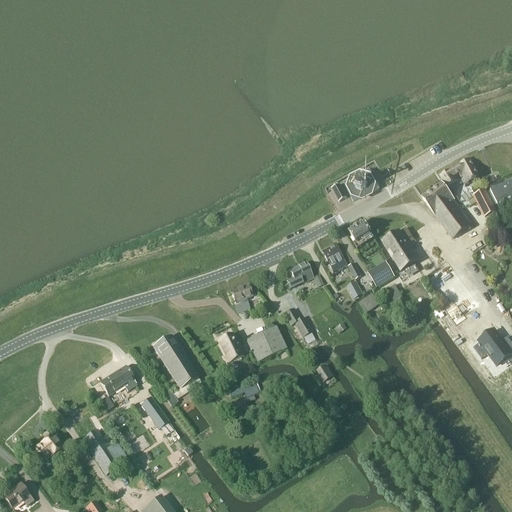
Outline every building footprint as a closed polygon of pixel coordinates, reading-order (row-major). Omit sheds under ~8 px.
[(465,186),(479,179),(470,159),(440,176),(447,187),(461,179),(465,186)] [(352,203),(379,190),(370,172),(365,174),(364,172),(350,179),(351,181),(343,184),(346,189),(348,195),(352,203)] [(511,183),(490,192),(497,206),(501,204),(506,212),(511,208),(511,183)] [(441,184),(422,198),(433,213),(452,199),(441,184)] [(339,185),(331,189),(338,203),(345,199),(339,185)] [(478,221),(496,212),(486,190),(467,200),(478,221)] [(452,199),(433,213),(453,240),(472,226),(452,199)] [(355,243),(370,234),(364,223),(348,231),(355,243)] [(401,273),(417,263),(399,232),(382,242),(401,273)] [(334,274),(347,267),(336,245),(323,252),(334,274)] [(386,263),(367,274),(377,289),(395,279),(386,263)] [(289,272),(293,280),(286,283),(290,290),(302,284),(313,278),(306,264),(289,272)] [(354,264),(348,268),(355,282),(361,279),(354,264)] [(448,265),(428,280),(446,304),(441,308),(453,324),(454,325),(457,322),(479,306),(448,265)] [(426,280),(435,274),(432,269),(423,275),(426,280)] [(248,286),(231,292),(235,305),(239,303),(246,301),(253,299),(251,295),(251,293),(249,288),(248,286)] [(387,291),(395,304),(403,299),(395,287),(387,291)] [(359,291),(351,295),(354,301),(362,296),(359,291)] [(380,306),(372,295),(359,305),(366,315),(380,306)] [(240,305),(234,307),(237,315),(243,313),(250,310),(247,302),(240,305)] [(299,322),(293,311),(283,317),(289,327),(293,325),(302,340),(312,334),(303,319),(299,322)] [(334,330),(338,336),(347,330),(343,324),(334,330)] [(480,324),(465,336),(485,361),(500,349),(480,324)] [(257,365),(286,351),(276,330),(247,343),(257,365)] [(217,343),(228,366),(244,359),(233,336),(217,343)] [(180,391),(198,379),(171,337),(153,349),(180,391)] [(323,384),(333,378),(326,366),(316,373),(323,384)] [(128,394),(137,388),(133,382),(125,369),(101,385),(109,398),(124,388),(128,394)] [(244,389),(230,393),(232,398),(244,394),(246,399),(247,399),(247,400),(253,398),(255,397),(259,396),(254,384),(251,385),(243,388),(244,389)] [(171,396),(166,400),(171,408),(177,404),(171,396)] [(151,400),(141,407),(159,431),(169,424),(151,400)] [(106,476),(126,463),(103,427),(83,440),(106,476)] [(43,464),(63,450),(51,433),(44,437),(47,442),(34,451),(43,464)] [(27,507),(33,503),(21,485),(4,497),(12,510),(24,503),(27,507)] [(168,511),(159,500),(142,511),(168,511)] [(102,511),(103,511),(96,502),(85,510),(86,511),(102,511)]
